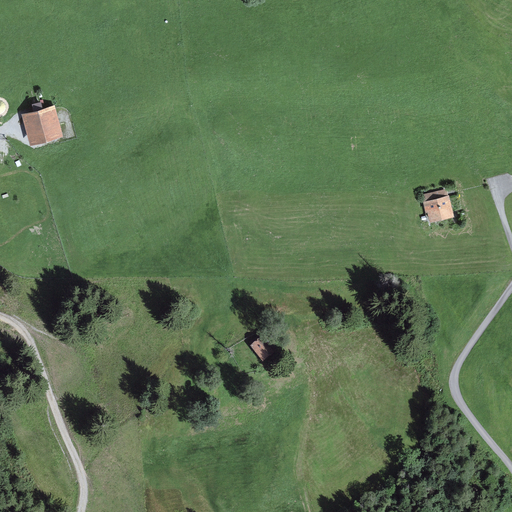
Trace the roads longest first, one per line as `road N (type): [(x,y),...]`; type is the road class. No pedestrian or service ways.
road 1 (track): [(82,511),(79,466),(44,376),(21,329),(0,315)]
road 2 (unclassified): [(511,467),(454,384),(467,348),(511,287)]
